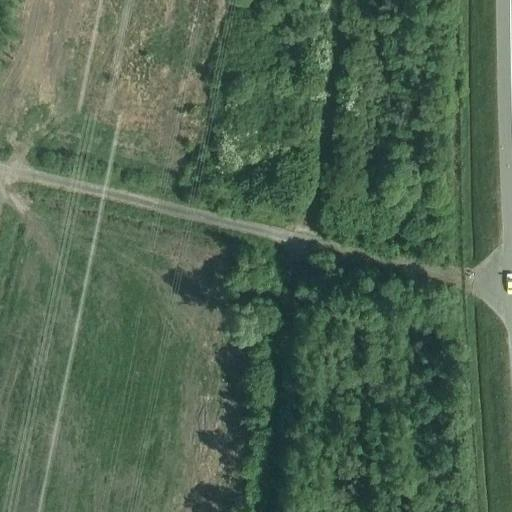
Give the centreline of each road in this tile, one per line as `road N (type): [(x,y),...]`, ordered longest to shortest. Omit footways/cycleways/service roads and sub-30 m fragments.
road 1 (track): [(273,511),(276,433),(325,141),(337,0)]
road 2 (unclassified): [(4,171),(473,282)]
